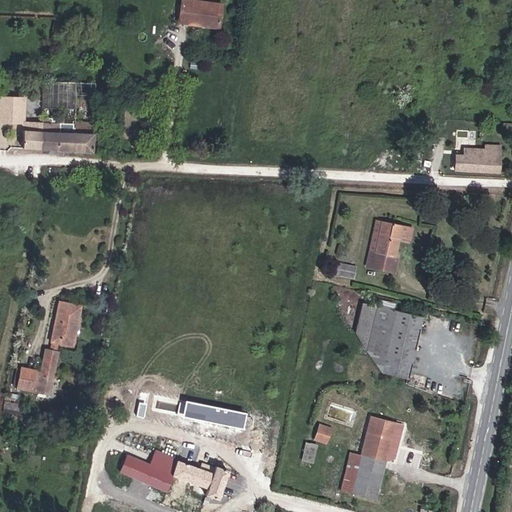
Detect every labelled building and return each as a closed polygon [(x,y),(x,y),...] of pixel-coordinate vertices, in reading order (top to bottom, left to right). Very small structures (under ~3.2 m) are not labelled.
[(222,6),(182,1),(179,25),(219,30),(222,6)] [(38,116),(72,117),(73,97),(90,97),(91,83),(39,82),(38,100),(38,116)] [(38,126),(38,116),(38,100),(29,99),(29,90),(19,89),(19,99),(10,99),(9,125),(20,126),(19,152),(37,153),(38,126)] [(0,125),(4,126),(9,125),(10,99),(0,98),(0,125)] [(37,153),(56,153),(56,134),(72,135),(72,117),(38,116),(38,126),(37,153)] [(110,127),(101,127),(101,136),(110,136),(110,127)] [(56,134),(56,153),(89,155),(90,136),(72,135),(56,134)] [(495,173),(498,154),(484,153),(483,161),(475,161),(473,172),(495,173)] [(411,234),(414,220),(376,212),(368,244),(369,245),(373,245),(369,261),(396,266),(399,249),(397,249),(401,232),(411,234)] [(333,266),(335,253),(323,251),(320,263),(333,266)] [(417,306),(390,300),(375,360),(401,366),(417,306)] [(48,343),(70,348),(78,308),(56,304),(48,343)] [(29,391),(32,370),(22,368),(18,389),(29,391)] [(5,409),(14,411),(15,403),(7,401),(5,409)] [(364,408),(360,424),(385,431),(389,414),(364,408)] [(385,431),(394,433),(398,417),(389,414),(385,431)] [(330,482),(343,486),(360,424),(346,420),(330,482)] [(319,422),(315,439),(329,442),(333,425),(319,422)] [(343,486),(369,493),(379,455),(385,431),(360,424),(343,486)] [(388,458),(394,433),(385,431),(379,455),(388,458)] [(189,466),(153,451),(148,466),(126,457),(119,475),(165,494),(172,477),(189,484),(204,489),(201,495),(219,501),(229,471),(215,466),(214,470),(191,461),(189,466)] [(183,501),(189,484),(172,477),(165,494),(183,501)] [(426,509),(434,511),(437,502),(428,499),(426,509)]
